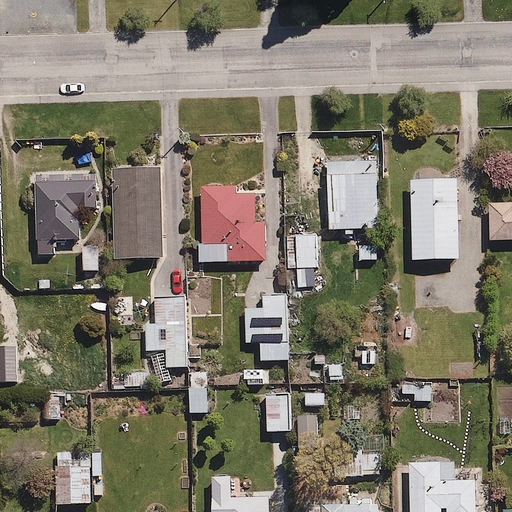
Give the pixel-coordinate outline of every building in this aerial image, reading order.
[(121,171),(115,171),(119,261),(167,259),(163,170),(142,171),(142,164),(120,165),(121,171)] [(381,174),(329,175),(330,233),(383,231),(381,174)] [(53,176),(38,185),(41,255),(57,254),(57,244),(82,243),(81,211),(99,210),(99,198),(105,198),(104,175),(53,176)] [(461,180),(410,182),(412,262),(463,260),(461,180)] [(236,185),(201,187),(204,264),(268,262),(267,225),(259,226),(258,194),(236,195),(236,185)] [(511,202),(490,203),(491,244),(511,243),(511,202)] [(320,233),(289,233),(289,270),(299,270),(299,287),(315,287),(315,270),(320,270),(320,233)] [(101,247),(83,247),(84,273),(102,272),(101,247)] [(380,247),(354,247),(355,264),(381,264),(380,247)] [(291,361),(289,294),(265,295),(265,311),(247,312),(248,346),(261,346),(262,362),(291,361)] [(148,330),(149,351),(166,351),(167,370),(188,369),(187,329),(148,330)] [(376,350),(361,350),(361,368),(377,367),(376,350)] [(432,369),(404,369),(405,385),(389,385),(390,403),(433,402),(432,369)] [(209,387),(190,387),(191,413),(210,412),(209,387)] [(329,393),(304,393),(304,406),(329,406),(329,393)] [(294,394),(265,395),(265,435),(294,434),(294,394)] [(92,452),(57,453),(58,505),(93,505),(92,452)] [(382,473),(382,453),(355,453),(356,473),(382,473)] [(457,465),(412,465),(412,511),(479,511),(479,481),(457,482),(457,465)] [(271,511),(271,497),(235,497),(235,476),(215,476),(215,511),(271,511)]
